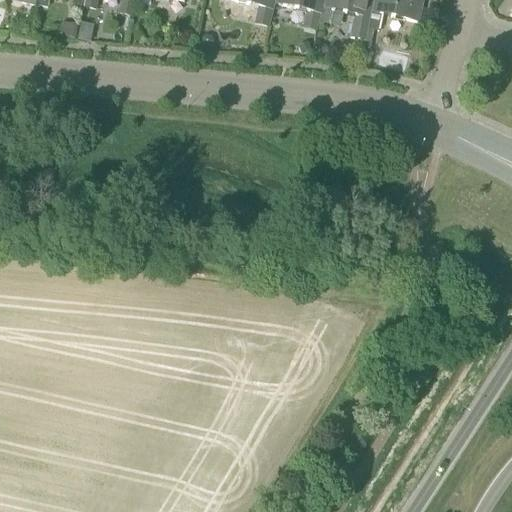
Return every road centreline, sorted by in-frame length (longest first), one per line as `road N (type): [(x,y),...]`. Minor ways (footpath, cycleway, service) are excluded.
road 1 (unclassified): [(433,122),(294,95),(0,70)]
road 2 (track): [(0,244),(334,276),(376,295),(385,319)]
road 3 (track): [(265,511),(385,319)]
road 4 (secondary): [(511,361),(416,511)]
